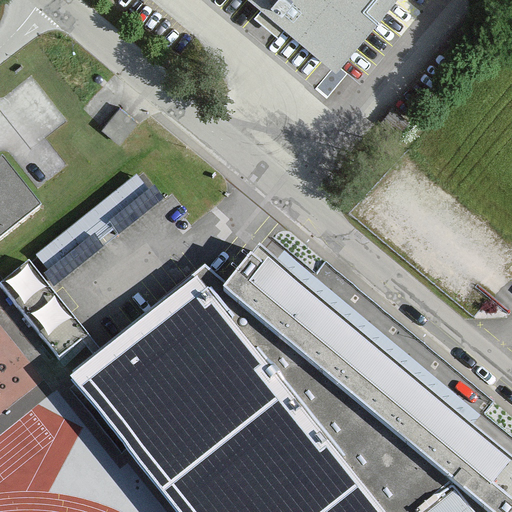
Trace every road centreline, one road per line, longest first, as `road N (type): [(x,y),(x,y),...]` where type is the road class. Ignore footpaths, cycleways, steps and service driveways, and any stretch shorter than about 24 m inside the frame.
road 1 (residential): [(52,6),(511,387)]
road 2 (unknown): [(284,194),(117,323)]
road 3 (unknown): [(460,0),(365,112),(356,119),(315,114)]
road 4 (unknown): [(300,106),(181,0)]
